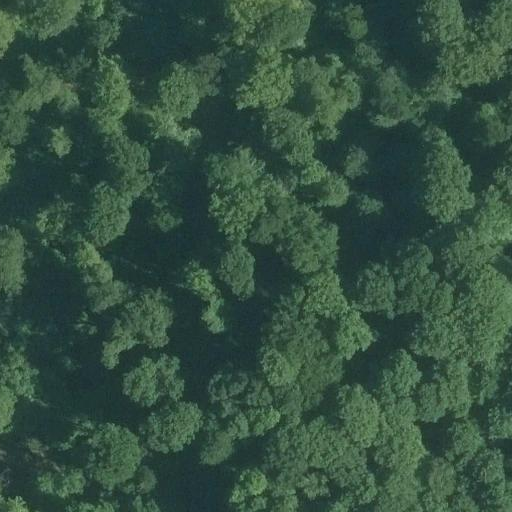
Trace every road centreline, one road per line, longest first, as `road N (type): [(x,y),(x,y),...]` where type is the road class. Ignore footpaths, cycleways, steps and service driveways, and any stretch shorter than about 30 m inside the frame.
road 1 (track): [(408,511),(511,280)]
road 2 (track): [(192,511),(0,447)]
